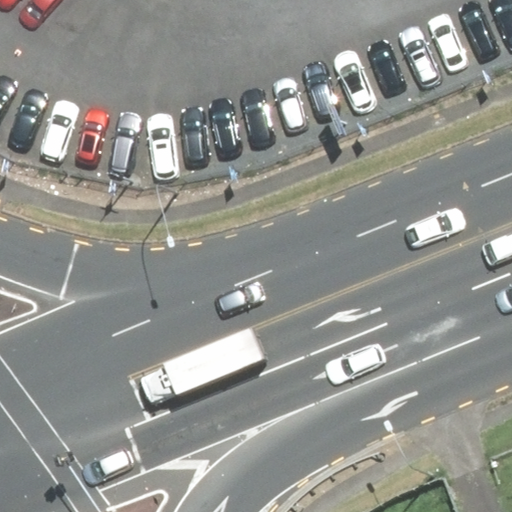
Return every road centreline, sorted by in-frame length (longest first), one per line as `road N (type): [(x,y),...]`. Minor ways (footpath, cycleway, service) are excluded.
road 1 (secondary): [(0,439),(511,253)]
road 2 (primary): [(0,252),(65,269),(181,274),(511,250)]
road 3 (primary): [(511,258),(231,511)]
road 4 (unknown): [(160,0),(202,49),(168,52),(97,49),(33,30),(0,9)]
